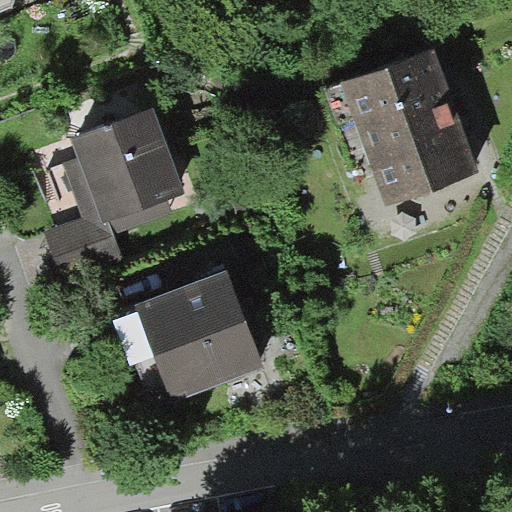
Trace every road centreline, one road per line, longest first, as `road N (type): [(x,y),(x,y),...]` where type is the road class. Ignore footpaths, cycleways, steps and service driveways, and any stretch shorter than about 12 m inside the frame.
road 1 (residential): [(99,511),(511,439)]
road 2 (residential): [(443,374),(511,252)]
